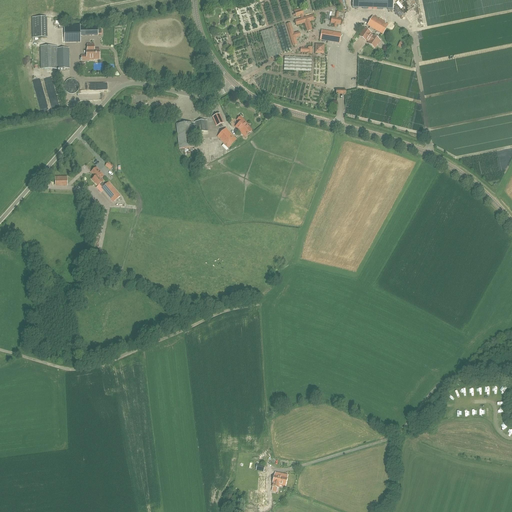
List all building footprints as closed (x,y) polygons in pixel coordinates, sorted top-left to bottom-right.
[(352,0),(353,8),(393,10),(393,0),(352,0)] [(301,11),(301,9),(294,11),(295,14),(293,15),(293,16),(295,16),(295,17),(300,16),(301,19),(295,21),(296,26),(304,23),(307,31),(312,30),(309,22),(314,20),(313,15),(303,18),(302,15),(303,15),(302,10),(301,11)] [(341,25),(341,18),(338,18),(339,11),(335,11),(335,16),(331,16),(330,24),(334,24),(334,27),(336,27),(337,25),(341,25)] [(379,20),(373,17),(368,26),(383,35),(388,25),(384,23),(385,22),(379,19),(379,20)] [(32,18),(33,38),(47,38),(46,18),(32,18)] [(268,58),(281,55),(277,39),(288,37),(285,23),(273,26),(273,28),(261,31),(268,58)] [(80,26),(64,26),(65,43),(80,43),(80,26)] [(85,27),(86,35),(98,35),(97,27),(85,27)] [(369,34),(370,33),(364,29),(359,37),(365,41),(365,40),(369,42),(368,44),(368,45),(368,46),(370,47),(371,46),(374,48),(376,45),(377,45),(380,41),(373,36),(373,37),(369,34)] [(320,40),(339,43),(341,34),(322,30),(320,40)] [(288,41),(280,43),(283,51),(291,49),(288,41)] [(99,50),(94,50),(94,45),(87,45),(87,49),(86,49),(86,56),(81,56),(82,61),(93,61),(93,60),(99,60),(99,50)] [(324,45),(316,45),(316,53),(324,53),(324,45)] [(69,49),(57,49),(57,47),(41,47),(42,69),(69,69),(69,49)] [(284,71),(311,71),(311,58),(284,57),(284,71)] [(65,80),(65,90),(76,90),(76,80),(65,80)] [(212,117),(216,127),(224,123),(220,114),(212,117)] [(235,127),(245,138),(252,131),(247,125),(248,124),(240,116),(236,120),(239,123),(235,127)] [(194,123),(192,123),(191,122),(176,124),(178,149),(194,147),(193,132),(196,132),(196,133),(208,131),(207,121),(194,122),(194,123)] [(237,140),(226,128),(217,136),(228,148),(237,140)] [(108,161),(105,166),(110,170),(113,165),(108,161)] [(103,181),(101,179),(103,176),(96,168),(91,173),(95,177),(92,180),(98,186),(100,185),(103,188),(102,189),(111,199),(118,193),(109,183),(105,185),(102,182),(103,181)] [(68,176),(55,176),(55,186),(68,186),(68,176)] [(287,478),(274,475),(272,483),(273,483),(272,487),(278,488),(279,485),(285,486),(287,478)] [(258,477),(258,489),(266,490),(267,477),(258,477)]
